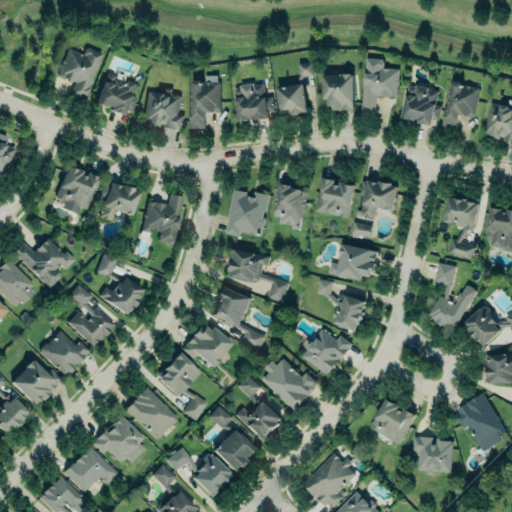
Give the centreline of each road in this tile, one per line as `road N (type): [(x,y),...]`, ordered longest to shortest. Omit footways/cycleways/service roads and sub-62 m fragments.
road 1 (residential): [(0,100),(135,155),(207,160),(353,142),(511,173)]
road 2 (residential): [(243,511),(384,364),(435,157)]
road 3 (residential): [(0,496),(165,321),(193,257),(207,160)]
road 4 (residential): [(384,364),(431,388),(445,388),(452,378),(444,354),(398,329)]
